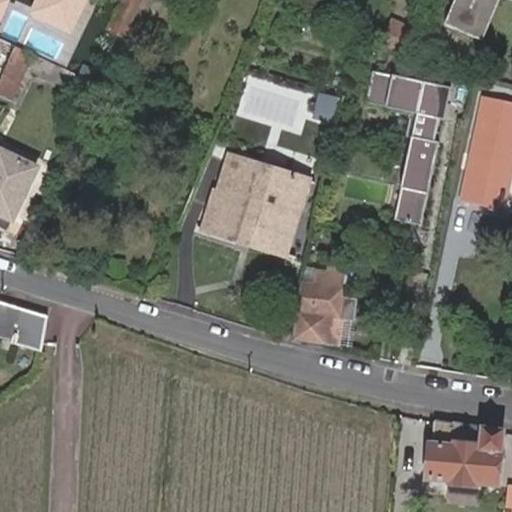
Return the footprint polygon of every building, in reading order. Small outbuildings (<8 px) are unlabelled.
[(137,0),(114,0),(109,12),(127,21),(137,0)] [(147,0),(130,37),(145,43),(165,0),(147,0)] [(508,38),(511,24),(511,0),(479,0),(472,25),(508,38)] [(114,56),(127,30),(77,4),(64,29),(114,56)] [(89,56),(48,38),(0,17),(0,38),(28,51),(32,53),(39,56),(44,58),(81,74),(89,56)] [(434,60),(443,32),(419,23),(408,52),(434,60)] [(28,51),(0,38),(0,90),(9,94),(28,51)] [(13,96),(32,53),(28,51),(9,94),(13,96)] [(38,71),(44,58),(39,56),(32,53),(13,96),(24,101),(38,71)] [(97,98),(104,84),(81,74),(44,58),(38,71),(97,98)] [(475,93),(398,70),(389,101),(434,115),(427,137),(432,138),(412,196),(414,197),(408,218),(435,226),(459,146),(454,144),(461,123),(465,124),(475,93)] [(502,122),(479,200),(511,209),(511,99),(510,99),(502,122)] [(0,212),(15,219),(41,169),(1,149),(0,150),(0,212)] [(298,242),(307,213),(296,209),(306,176),(242,156),(229,193),(226,192),(215,221),(249,233),(253,221),(267,225),(265,231),(298,242)] [(296,209),(307,213),(318,180),(306,176),(296,209)] [(343,194),(334,222),(359,230),(368,201),(343,194)] [(0,225),(10,230),(15,219),(0,212),(0,225)] [(294,255),(298,242),(265,231),(267,225),(253,221),(249,233),(215,221),(213,229),(294,255)] [(359,230),(334,222),(334,223),(358,232),(359,230)] [(308,301),(299,339),(341,349),(342,348),(348,322),(358,325),(362,307),(351,305),(356,280),(353,279),(356,267),(335,262),(332,275),(315,271),(311,285),(315,286),(308,301)] [(51,319),(46,317),(0,301),(0,332),(17,339),(15,345),(43,354),(44,349),(51,319)] [(507,430),(439,415),(433,482),(451,483),(483,485),(502,486),(507,430)] [(483,485),(451,483),(450,496),(483,497),(483,485)]
